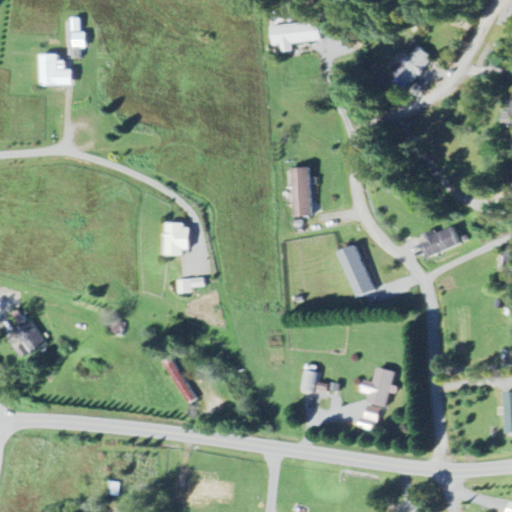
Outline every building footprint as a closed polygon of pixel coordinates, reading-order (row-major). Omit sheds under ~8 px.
[(322,24),(272,27),(273,46),(282,46),(282,53),(294,52),(294,44),(323,42),(322,24)] [(89,48),(89,33),(75,33),(75,48),(89,48)] [(414,87),(436,57),(420,45),(406,65),(398,75),(414,87)] [(77,87),(78,71),(62,71),(63,56),(43,55),(42,86),(77,87)] [(296,168),(297,217),(316,216),(315,168),(296,168)] [(198,254),(198,225),(171,224),(171,253),(198,254)] [(424,235),(431,257),(464,247),(459,228),(437,234),(437,232),(424,235)] [(344,253),(361,298),(378,292),(361,246),(344,253)] [(184,280),(184,294),(198,293),(198,287),(211,287),(211,279),(184,280)] [(18,329),(32,356),(49,348),(35,321),(18,329)] [(165,364),(191,404),(199,400),(173,359),(165,364)] [(390,408),(396,387),(394,386),(398,373),(382,368),(377,382),(370,380),(366,392),(374,394),(372,403),(390,408)] [(303,391),(318,392),(320,373),(305,371),(303,391)] [(363,429),(378,432),(382,409),(368,406),(363,429)]
